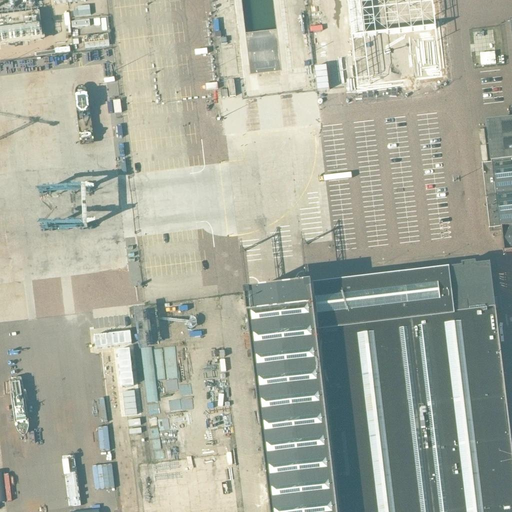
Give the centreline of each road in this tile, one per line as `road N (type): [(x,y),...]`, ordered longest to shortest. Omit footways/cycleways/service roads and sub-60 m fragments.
road 1 (unclassified): [(475,246),(226,284),(210,130)]
road 2 (unclassified): [(210,130),(460,98)]
road 3 (unknown): [(247,511),(226,284)]
road 4 (unclassified): [(475,246),(460,98)]
road 5 (unclassified): [(460,98),(451,22),(511,15)]
road 6 (unclassified): [(210,130),(193,0)]
